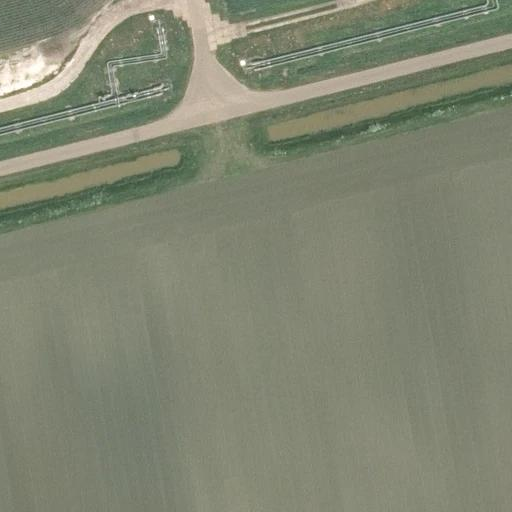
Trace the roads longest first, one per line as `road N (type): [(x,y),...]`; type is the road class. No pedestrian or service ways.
road 1 (unclassified): [(215,115),(511,40)]
road 2 (unclassified): [(0,168),(215,115)]
road 3 (track): [(159,0),(113,18),(59,82),(0,105)]
road 4 (track): [(200,38),(356,0)]
